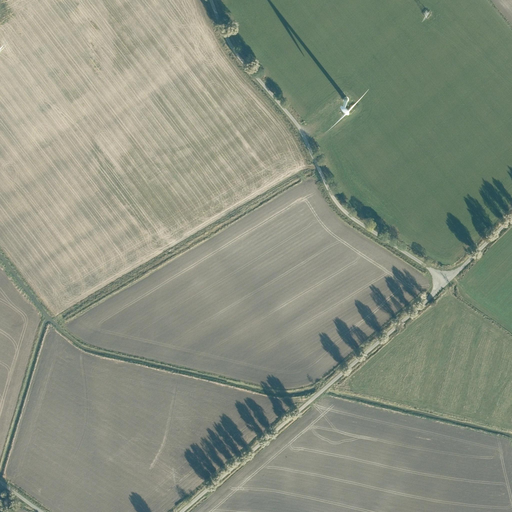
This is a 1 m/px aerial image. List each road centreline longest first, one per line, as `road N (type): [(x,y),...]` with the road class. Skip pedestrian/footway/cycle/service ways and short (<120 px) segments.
road 1 (unclassified): [(444,284),(358,226),(292,115),(249,72),(207,0)]
road 2 (unclassified): [(186,511),(444,284)]
